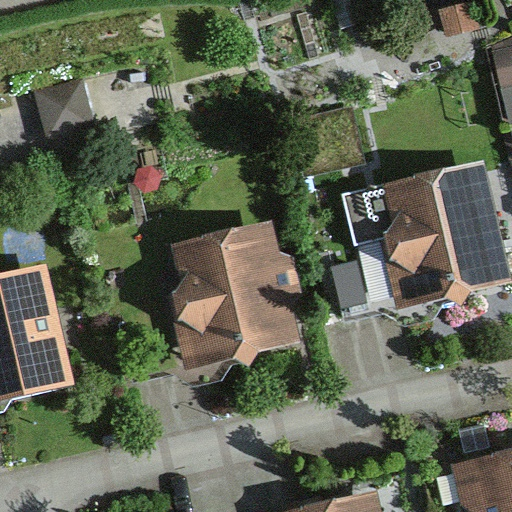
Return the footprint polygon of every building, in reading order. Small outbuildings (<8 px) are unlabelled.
[(75,138),(67,94),(9,104),(16,148),(75,138)] [(358,313),(482,295),(465,175),(341,193),(358,313)] [(152,372),(281,354),(264,232),(135,250),(152,372)] [(0,408),(59,400),(42,271),(0,276),(0,408)] [(511,511),(511,456),(435,468),(441,511),(511,511)] [(366,511),(365,501),(290,511),(366,511)]
